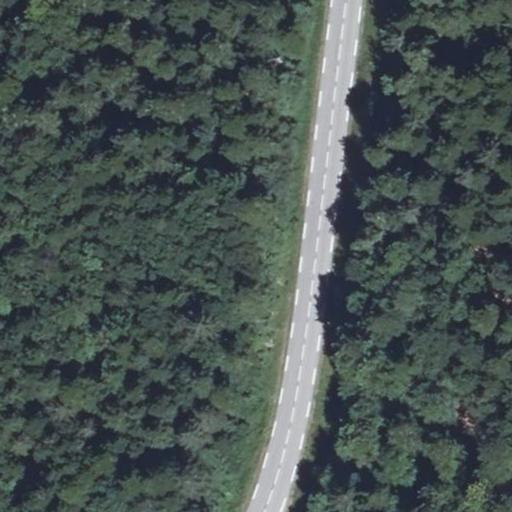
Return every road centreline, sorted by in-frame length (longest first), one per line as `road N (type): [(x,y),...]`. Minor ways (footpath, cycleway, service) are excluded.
road 1 (track): [(303,511),(353,350),(395,0)]
road 2 (secondary): [(345,0),(301,374),(264,511)]
